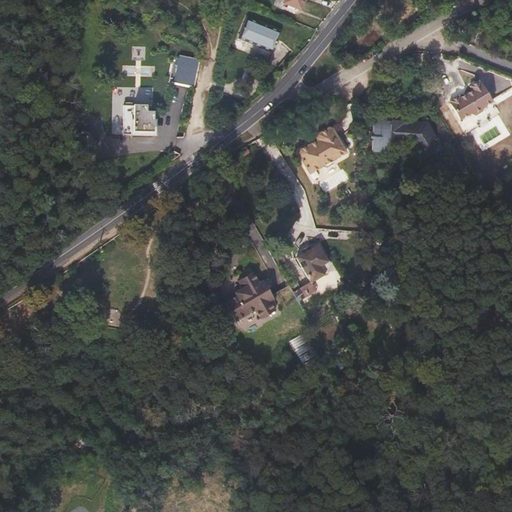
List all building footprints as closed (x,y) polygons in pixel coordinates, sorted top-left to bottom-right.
[(301,10),(304,0),(284,0),(283,3),(301,10)] [(273,52),(281,32),(247,19),(239,38),(273,52)] [(346,53),(342,47),(337,50),(341,56),(346,53)] [(194,86),(199,60),(178,56),(174,82),(194,86)] [(459,105),(457,104),(456,102),(447,107),(448,111),(458,127),(469,121),(470,122),(472,122),(481,117),(481,113),(491,107),(479,88),(478,88),(476,86),(467,92),(470,96),(461,101),(462,103),(459,105)] [(136,133),(155,133),(154,111),(142,110),(141,105),(136,106),(136,133)] [(136,133),(136,106),(124,106),(124,133),(136,133)] [(432,139),(433,116),(372,115),(371,147),(390,148),(390,138),(432,139)] [(332,164),(343,157),(328,134),(324,133),(313,141),(312,145),(313,146),(304,152),(303,152),(295,158),(294,162),(307,181),(319,173),(324,174),(330,170),(332,164)] [(85,155),(85,146),(58,144),(58,153),(85,155)] [(253,162),(249,154),(239,160),(243,167),(253,162)] [(319,244),(298,257),(311,280),(327,271),(323,266),(330,262),(319,244)] [(311,280),(295,290),(303,302),(316,295),(316,287),(311,280)] [(245,304),(227,315),(236,331),(255,320),(261,330),(274,322),(269,313),(274,310),(273,308),(289,299),(281,284),(263,295),(261,292),(258,294),(252,284),(238,292),(245,304)] [(301,337),(290,343),(303,367),(314,361),(301,337)] [(78,429),(73,437),(77,440),(74,444),(80,448),(82,444),(86,447),(92,438),(78,429)]
